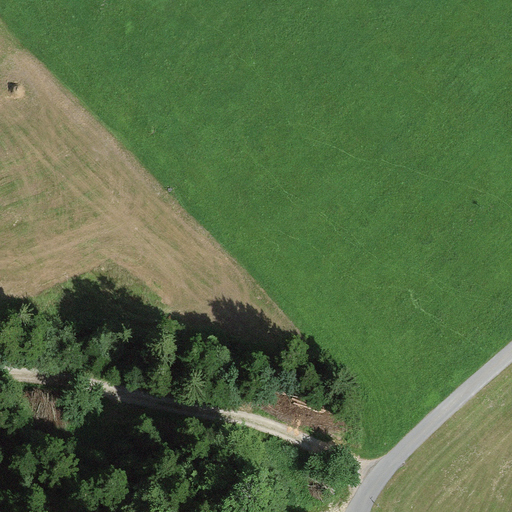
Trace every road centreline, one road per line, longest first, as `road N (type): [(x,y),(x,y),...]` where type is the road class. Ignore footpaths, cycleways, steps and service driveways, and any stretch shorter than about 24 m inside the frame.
road 1 (track): [(0,371),(257,421),(377,480)]
road 2 (unclassified): [(357,511),(393,459),(511,352)]
